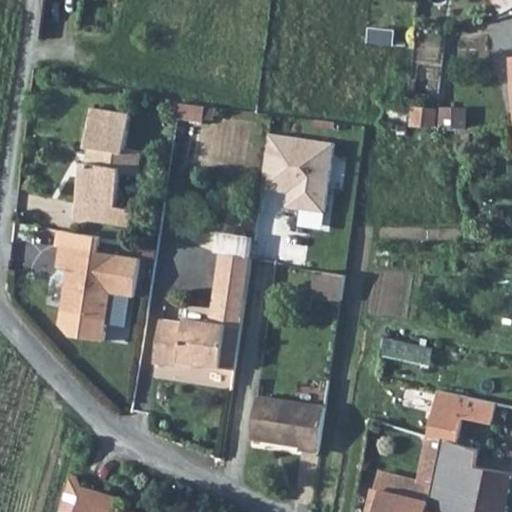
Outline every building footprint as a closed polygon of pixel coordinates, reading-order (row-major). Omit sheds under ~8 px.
[(511,0),(502,0),(501,1),(505,9),(511,5),(511,0)] [(186,105),(184,118),(205,121),(208,107),(186,105)] [(417,106),(415,126),(442,128),(443,108),(417,106)] [(460,130),(461,109),(450,108),(449,129),(460,130)] [(100,110),(92,150),(96,151),(103,111),(100,110)] [(90,185),(125,191),(128,176),(138,178),(142,154),(132,152),(138,118),(103,111),(96,151),(100,151),(97,167),(94,165),(90,185)] [(476,137),(486,135),(484,127),(475,129),(476,137)] [(289,189),(289,208),(330,210),(337,139),(273,128),(265,188),(289,189)] [(142,154),(138,178),(145,180),(149,156),(142,154)] [(90,185),(94,165),(90,165),(80,220),(84,221),(90,185)] [(122,210),(125,191),(90,185),(84,221),(130,229),(133,212),(122,210)] [(133,212),(130,229),(136,230),(139,214),(133,212)] [(222,250),(247,253),(249,237),(224,234),(222,250)] [(110,323),(115,296),(124,298),(132,260),(65,248),(61,269),(79,272),(76,286),(70,289),(65,314),(110,323)] [(255,258),(229,253),(217,323),(234,326),(233,330),(242,334),(255,258)] [(248,335),(261,259),(255,258),(242,334),(248,335)] [(132,260),(124,298),(138,300),(145,262),(132,260)] [(352,274),(325,270),(321,293),(349,298),(352,274)] [(167,325),(167,326),(162,364),(188,369),(189,364),(236,372),(242,334),(233,330),(234,326),(217,323),(192,319),(190,324),(171,321),(171,324),(170,325),(167,325)] [(242,373),(248,335),(242,334),(236,372),(242,373)] [(383,356),(434,363),(437,346),(386,338),(383,356)] [(275,410),(277,398),(267,397),(265,408),(275,410)] [(265,408),(260,437),(300,444),(307,403),(277,398),(275,410),(265,408)] [(307,403),(300,444),(309,445),(308,450),(326,453),(334,408),(307,403)] [(511,463),(511,407),(470,404),(464,439),(510,447),(508,463),(511,463)] [(461,450),(484,456),(508,463),(510,447),(464,439),(461,450)] [(511,511),(511,475),(484,472),(484,456),(461,450),(453,448),(448,471),(445,483),(442,496),(440,500),(438,507),(451,511),(511,511)] [(378,487),(433,498),(434,494),(442,496),(445,483),(382,470),(378,487)] [(97,511),(132,511),(137,500),(120,495),(122,486),(88,476),(80,505),(98,511),(97,511)] [(436,511),(438,507),(440,500),(433,498),(378,487),(372,510),(381,511),(436,511)] [(177,511),(137,500),(132,511),(177,511)]
